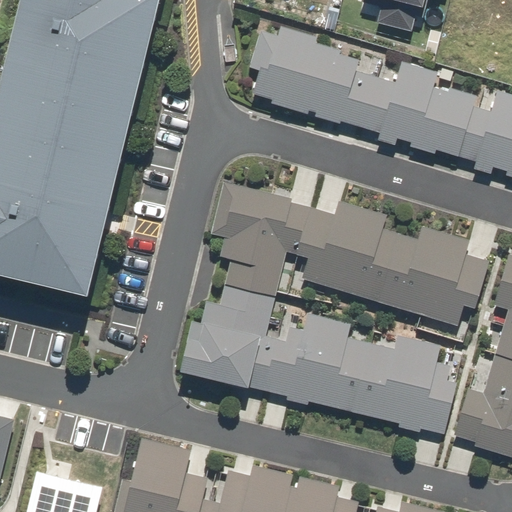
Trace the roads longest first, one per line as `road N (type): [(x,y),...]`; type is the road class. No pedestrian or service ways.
road 1 (residential): [(145,408),(511,502)]
road 2 (residential): [(511,208),(215,124)]
road 3 (residential): [(215,124),(145,408)]
road 4 (residential): [(0,370),(145,408)]
road 5 (residential): [(215,124),(214,0)]
